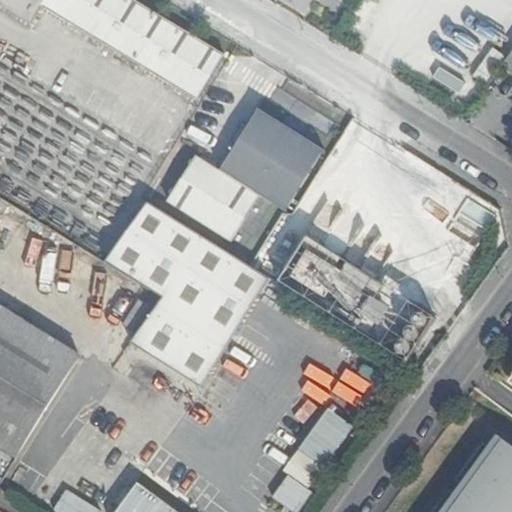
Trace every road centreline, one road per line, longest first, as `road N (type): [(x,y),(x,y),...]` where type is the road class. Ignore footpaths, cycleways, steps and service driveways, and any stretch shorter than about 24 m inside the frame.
road 1 (unclassified): [(511,193),(207,0)]
road 2 (residential): [(342,511),(511,281)]
